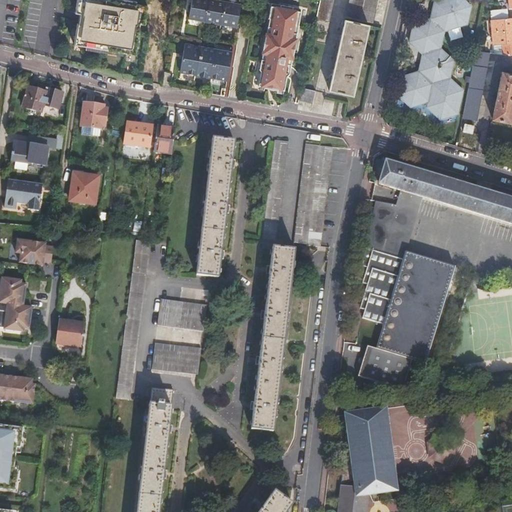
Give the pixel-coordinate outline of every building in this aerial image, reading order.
[(87,0),(67,0),(64,48),(136,55),(138,33),(140,25),(145,25),(150,4),(87,0)] [(241,4),(220,0),(195,0),(193,18),(237,26),(241,4)] [(334,0),(320,0),(316,20),(329,22),(334,0)] [(350,0),(350,3),(378,9),(379,0),(350,0)] [(427,108),(440,119),(458,114),(462,91),(451,80),(455,59),(442,48),(445,31),(467,24),(471,7),(462,0),(434,0),(431,20),(413,25),(409,42),(423,54),(419,72),(401,77),(397,94),(412,107),(428,102),(427,108)] [(374,23),(378,9),(350,3),(346,17),(374,23)] [(252,92),(287,99),(295,59),(298,13),(268,8),(252,92)] [(490,10),(491,19),(508,18),(507,9),(490,10)] [(506,55),(511,55),(511,17),(508,18),(491,19),(493,44),(492,53),(503,55),(506,55)] [(330,91),(354,96),(369,25),(345,20),(330,91)] [(180,71),(185,72),(189,43),(184,42),(180,71)] [(189,43),(185,72),(227,80),(232,51),(189,43)] [(488,62),(490,53),(475,50),(474,59),(488,62)] [(476,121),(488,62),(474,59),(462,118),(476,121)] [(492,119),(510,123),(511,113),(511,74),(502,72),(492,119)] [(56,116),(62,93),(47,89),(46,92),(28,87),(23,107),(56,116)] [(104,106),(84,103),(81,127),(82,127),(81,135),(93,136),(93,133),(100,134),(101,129),(101,126),(106,127),(108,109),(104,108),(104,106)] [(124,144),(149,147),(152,126),(127,123),(124,144)] [(463,132),(472,134),(473,126),(464,124),(463,132)] [(175,129),(157,127),(154,152),(172,154),(175,129)] [(55,146),(56,138),(34,134),(33,142),(14,139),(11,158),(45,163),(48,144),(55,146)] [(196,276),(218,278),(220,259),(224,260),(225,252),(221,252),(226,213),(229,214),(230,206),(226,206),(231,168),(235,169),(235,161),(232,161),(234,142),(213,139),(196,276)] [(262,239),(276,241),(289,143),(275,141),(262,239)] [(293,243),(320,247),(333,149),(306,145),(293,243)] [(400,191),(423,197),(511,224),(511,200),(386,162),(379,184),(400,191)] [(69,202),(95,205),(99,178),(73,174),(69,202)] [(26,210),(38,212),(42,185),(9,180),(4,209),(15,211),(16,204),(27,205),(26,210)] [(400,191),(396,206),(419,211),(423,197),(400,191)] [(382,253),(394,211),(396,206),(375,201),(366,248),(382,253)] [(413,215),(394,211),(382,253),(366,248),(361,265),(366,267),(361,283),(367,285),(360,308),(365,310),(363,318),(384,325),(376,349),(368,346),(359,376),(403,390),(412,360),(425,365),(456,268),(407,252),(404,245),(413,215)] [(46,244),(18,240),(16,253),(21,254),(19,263),(43,266),(43,262),(51,263),(53,247),(46,246),(46,244)] [(135,253),(148,255),(149,242),(137,241),(135,253)] [(252,430),(274,432),(294,251),(273,248),(271,267),(268,267),(267,272),(267,274),(270,275),(265,312),(263,312),(262,318),(262,319),(264,319),(260,358),(257,358),(257,363),(256,365),(259,365),(255,403),(252,402),(252,407),(251,410),(254,410),(252,430)] [(116,399),(129,400),(148,256),(135,255),(116,399)] [(2,278),(0,292),(0,303),(7,304),(18,306),(23,306),(26,284),(21,284),(22,281),(2,278)] [(157,326),(203,332),(207,306),(161,300),(157,326)] [(29,330),(32,307),(23,306),(18,306),(7,304),(4,330),(24,332),(24,329),(29,330)] [(92,325),(58,320),(55,344),(89,348),(92,325)] [(152,370),(198,376),(201,350),(155,344),(152,370)] [(33,379),(0,375),(0,400),(33,404),(35,385),(32,384),(33,379)] [(173,390),(151,387),(136,511),(159,511),(163,478),(166,478),(166,476),(167,471),(164,471),(168,434),(171,434),(172,431),(172,426),(169,426),(173,390)] [(364,511),(366,495),(396,491),(385,409),(345,414),(347,435),(340,497),(341,497),(338,511),(364,511)] [(5,427),(5,430),(20,432),(18,446),(15,446),(14,452),(20,453),(23,429),(5,427)] [(0,484),(13,487),(15,473),(11,472),(12,466),(14,452),(15,446),(18,446),(20,432),(5,430),(5,432),(0,431),(0,484)] [(13,487),(0,484),(0,488),(15,491),(19,467),(12,466),(11,472),(15,473),(13,487)] [(286,511),(292,504),(275,491),(266,503),(263,502),(258,508),(261,510),(259,511),(286,511)]
